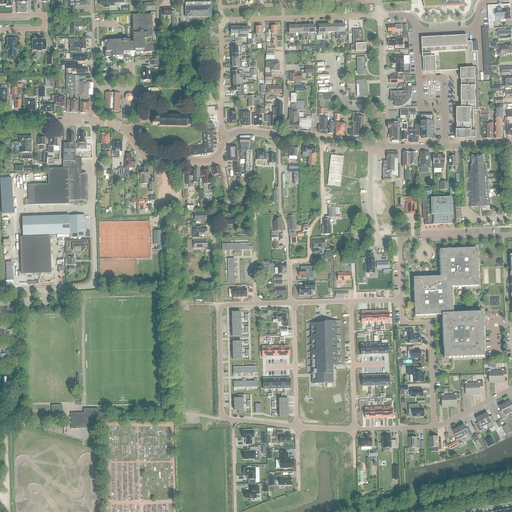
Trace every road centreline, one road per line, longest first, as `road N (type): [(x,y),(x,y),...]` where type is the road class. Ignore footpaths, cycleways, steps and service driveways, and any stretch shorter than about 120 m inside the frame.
road 1 (residential): [(94,122),(92,283),(0,289)]
road 2 (residential): [(255,304),(219,305),(221,418),(233,419)]
road 3 (residential): [(401,300),(403,322),(430,330),(433,426)]
road 4 (residential): [(320,139),(322,211),(308,235),(308,260),(289,262)]
road 5 (residential): [(383,146),(379,15)]
road 6 (residential): [(350,301),(353,430)]
road 7 (residential): [(289,262),(278,135)]
road 8 (residential): [(296,427),(292,303)]
road 9 (unknown): [(390,511),(511,485)]
road 10 (residential): [(370,145),(376,242),(399,240)]
